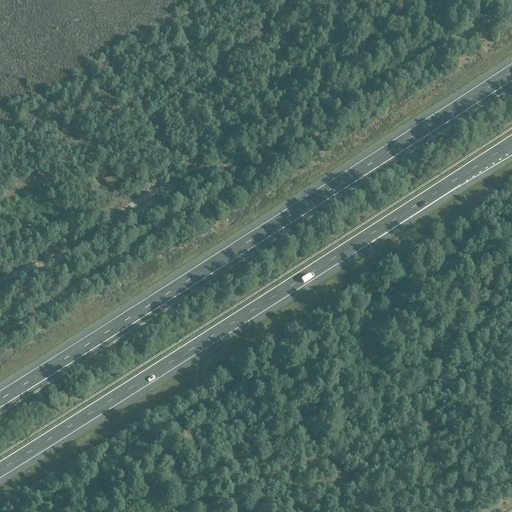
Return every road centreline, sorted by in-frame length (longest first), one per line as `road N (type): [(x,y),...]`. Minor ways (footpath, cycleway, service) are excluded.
road 1 (motorway): [(511,71),(0,400)]
road 2 (motorway): [(0,469),(511,142)]
road 3 (track): [(409,0),(375,38),(341,113),(324,129),(256,169),(202,170),(89,241),(0,280)]
road 4 (track): [(341,113),(408,60),(511,7)]
